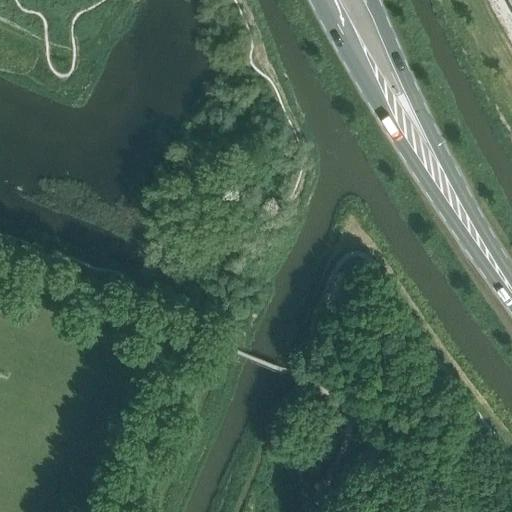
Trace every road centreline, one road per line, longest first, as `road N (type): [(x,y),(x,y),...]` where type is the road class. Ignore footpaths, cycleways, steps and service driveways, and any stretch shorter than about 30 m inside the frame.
road 1 (primary): [(511,294),(420,141)]
road 2 (primary): [(325,0),(420,141)]
road 3 (primary): [(420,141),(370,0)]
